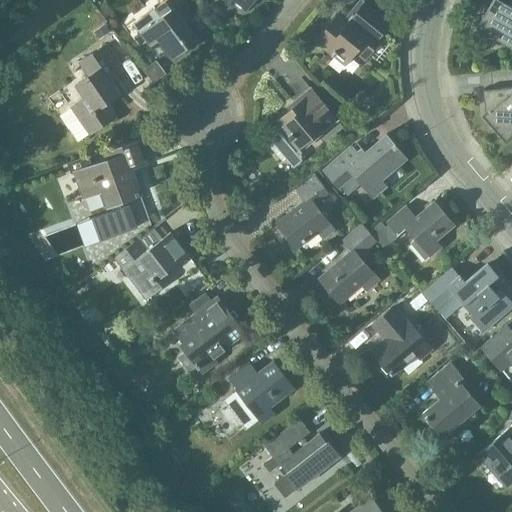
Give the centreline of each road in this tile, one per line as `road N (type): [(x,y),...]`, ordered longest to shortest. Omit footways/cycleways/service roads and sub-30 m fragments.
road 1 (residential): [(440,511),(265,294),(211,197),(208,150),(219,107),(300,0)]
road 2 (residential): [(511,213),(441,123),(430,73),(438,0)]
